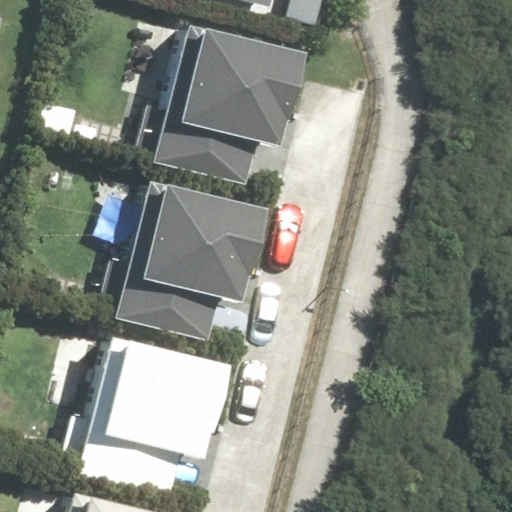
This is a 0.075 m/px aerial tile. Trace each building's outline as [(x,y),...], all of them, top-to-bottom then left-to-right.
[(213,0),(256,10),(258,0),(213,0)] [(260,53),(159,29),(127,162),(228,186),(260,53)] [(223,206),(119,180),(85,316),(189,342),(223,206)] [(185,368),(78,341),(45,474),(152,500),(185,368)] [(86,511),(41,500),(37,511),(86,511)]
